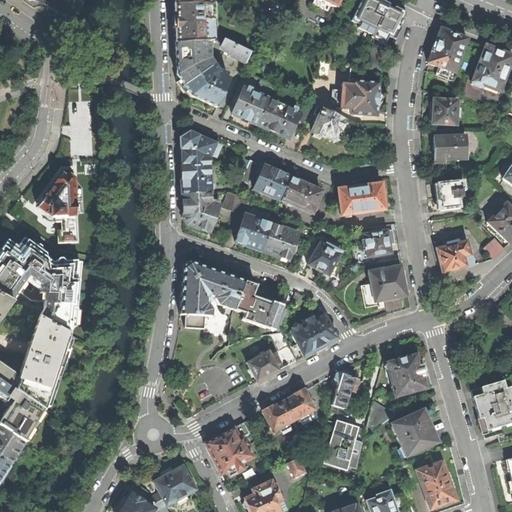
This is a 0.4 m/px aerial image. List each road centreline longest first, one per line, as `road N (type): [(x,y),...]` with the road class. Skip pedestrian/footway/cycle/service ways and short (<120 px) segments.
road 1 (residential): [(407,167),(335,178),(160,105)]
road 2 (residential): [(353,345),(303,285),(166,234)]
road 3 (residential): [(0,190),(40,135),(50,65),(41,39),(0,9)]
road 4 (residential): [(166,234),(147,403),(153,434)]
road 5 (residential): [(484,509),(431,317)]
road 6 (residential): [(184,433),(353,345)]
road 7 (residential): [(407,167),(409,70),(429,0)]
road 8 (residential): [(407,167),(431,317)]
road 9 (residential): [(160,105),(166,234)]
